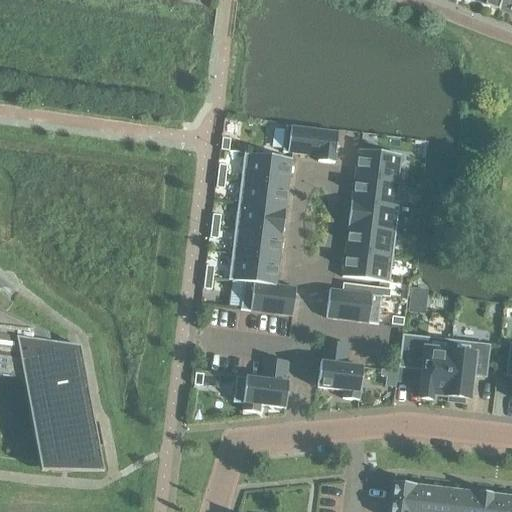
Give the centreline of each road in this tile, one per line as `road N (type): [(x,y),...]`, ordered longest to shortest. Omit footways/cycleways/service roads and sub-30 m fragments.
road 1 (residential): [(223,511),(247,446),(412,423),(511,434)]
road 2 (unknown): [(315,300),(304,286),(304,209),(321,181),(342,196),(323,298)]
road 3 (unknown): [(306,434),(315,300)]
